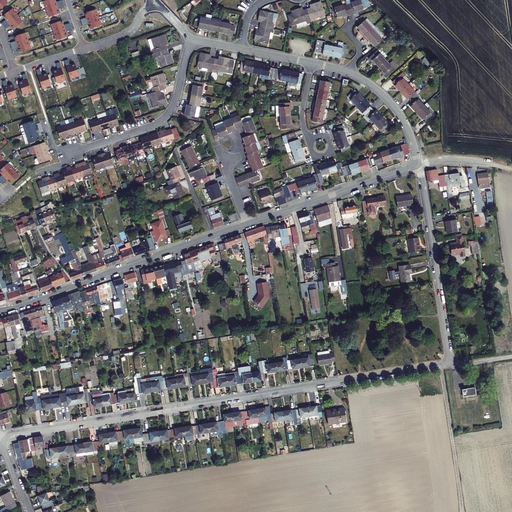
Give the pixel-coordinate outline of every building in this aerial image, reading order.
[(5,0),(0,0),(0,11),(1,12),(9,5),(5,0)] [(50,19),(61,15),(60,11),(66,9),(64,2),(57,4),(56,0),(54,0),(45,3),(50,19)] [(351,3),(347,4),(350,13),(354,12),(353,11),(362,8),(359,0),(355,0),(350,2),(351,3)] [(306,9),(310,23),(315,21),(314,19),(325,15),(320,1),(311,4),(312,7),(306,9)] [(346,14),(346,15),(350,13),(347,4),(343,6),(342,4),(333,8),(337,17),(346,14)] [(310,23),(306,9),(301,11),(300,9),(291,12),(292,15),(288,16),(291,26),(295,25),(305,21),(306,24),(310,23)] [(14,11),(5,18),(8,21),(2,25),(7,31),(12,27),(15,31),(24,24),(14,11)] [(98,11),(87,15),(88,19),(82,21),(84,28),(91,26),(92,31),(103,27),(98,11)] [(260,28),(273,30),(274,26),(271,26),(273,15),(260,12),(258,21),(261,22),(260,28)] [(208,31),(211,20),(199,17),(197,27),(203,28),(203,30),(208,31)] [(366,18),(363,20),(371,28),(373,26),(366,18)] [(220,32),(221,22),(211,20),(208,31),(214,32),(214,31),(220,32)] [(359,32),(363,36),(371,28),(363,20),(357,27),(360,30),(359,32)] [(221,22),(220,32),(229,34),(229,35),(233,36),(235,26),(231,25),(231,24),(221,22)] [(58,42),(69,39),(67,34),(74,32),(71,25),(65,27),(64,23),(53,26),(58,42)] [(381,33),(373,26),(371,28),(378,36),(381,33)] [(273,30),(260,28),(259,33),(256,33),(254,43),(268,45),(269,40),(272,40),(273,35),(272,35),(273,30)] [(371,28),(363,36),(367,40),(368,39),(371,42),(378,36),(371,28)] [(27,35),(16,38),(18,42),(12,44),(14,51),(20,49),(22,54),(32,50),(27,35)] [(167,44),(164,35),(149,41),(152,51),(153,51),(154,55),(166,51),(164,45),(167,44)] [(325,42),(317,40),(315,53),(323,54),(322,55),(332,57),(334,46),(324,44),(325,42)] [(347,48),(334,46),(332,57),(341,58),(342,57),(345,58),(347,48)] [(375,49),(367,57),(372,61),(377,66),(384,59),(375,49)] [(166,51),(154,55),(156,59),(158,59),(161,68),(174,64),(171,55),(168,56),(166,51)] [(205,71),(209,72),(212,59),(207,58),(208,55),(198,53),(195,67),(206,69),(205,71)] [(218,60),(212,59),(209,72),(214,73),(214,71),(229,74),(232,60),(218,57),(218,60)] [(393,68),(384,59),(377,66),(381,71),(385,76),(393,68)] [(81,76),(77,65),(72,67),(70,61),(66,62),(72,79),(81,76)] [(252,74),(254,64),(245,62),(245,63),(240,62),(239,71),(252,74)] [(60,71),(55,73),(59,84),(67,81),(61,64),(58,65),(60,71)] [(252,74),(260,75),(262,66),(254,64),(252,74)] [(271,67),(262,66),(260,75),(269,77),(269,78),(272,78),(274,70),(270,69),(271,67)] [(281,71),(277,71),(276,79),(288,82),(290,72),(281,70),(281,71)] [(53,86),(49,75),(44,77),(42,71),(38,72),(44,89),(53,86)] [(300,73),(290,72),(288,82),(298,84),(297,88),(300,89),(302,75),(299,75),(300,73)] [(407,83),(398,73),(390,80),(393,83),(393,84),(399,91),(407,83)] [(164,74),(147,80),(149,84),(150,84),(153,94),(160,92),(166,90),(164,85),(167,84),(164,74)] [(26,83),(21,84),(25,95),(33,92),(27,75),(24,76),(26,83)] [(330,82),(320,80),(319,85),(317,84),(316,89),(328,91),(330,82)] [(205,83),(193,81),(192,85),(194,86),(192,95),(202,97),(205,83)] [(19,97),(15,86),(10,88),(8,82),(4,83),(10,100),(19,97)] [(407,83),(399,91),(405,98),(406,97),(408,100),(416,93),(407,83)] [(328,91),(316,89),(315,92),(317,93),(316,98),(326,100),(328,91)] [(130,99),(141,97),(140,90),(128,93),(130,99)] [(356,106),(364,100),(358,93),(357,93),(355,90),(348,97),(356,106)] [(153,94),(147,96),(149,100),(151,100),(154,110),(168,105),(165,96),(162,97),(160,92),(153,94)] [(419,96),(416,93),(408,100),(411,103),(408,105),(415,112),(424,105),(417,97),(419,96)] [(202,97),(192,95),(191,101),(190,101),(189,106),(197,108),(200,108),(200,107),(204,108),(205,99),(201,99),(202,97)] [(326,100),(316,98),(315,102),(313,102),(312,106),(324,109),(326,100)] [(356,106),(365,116),(366,115),(372,109),(370,108),(371,107),(364,100),(356,106)] [(279,116),(289,116),(289,108),(290,108),(290,102),(278,103),(279,116)] [(424,105),(415,112),(422,120),(423,119),(425,121),(432,114),(424,105)] [(183,116),(194,119),(195,114),(199,115),(201,109),(200,108),(197,108),(189,106),(187,106),(186,111),(185,111),(183,116)] [(321,123),(324,109),(312,106),(311,111),(313,111),(311,121),(321,123)] [(366,115),(374,124),(382,117),(376,111),(374,112),(372,109),(366,115)] [(120,126),(117,116),(108,119),(111,129),(120,126)] [(231,119),(236,130),(239,129),(238,127),(243,125),(241,119),(239,116),(231,119)] [(241,119),(243,125),(247,136),(252,134),(257,133),(250,117),(249,116),(241,119)] [(289,116),(279,116),(279,129),(291,129),(291,122),(290,122),(289,116)] [(388,124),(382,117),(374,124),(380,131),(379,132),(382,134),(389,128),(387,125),(388,124)] [(223,122),(228,135),(231,134),(231,132),(236,130),(231,119),(231,118),(223,121),(223,122)] [(108,119),(99,122),(103,132),(111,129),(108,119)] [(75,125),(79,135),(87,132),(84,122),(75,125)] [(103,132),(99,122),(90,125),(94,135),(103,132)] [(220,138),(228,135),(223,122),(214,125),(216,131),(212,132),(216,141),(220,140),(220,138)] [(33,123),(24,126),(28,136),(39,132),(38,128),(35,129),(33,123)] [(79,135),(75,125),(67,127),(71,140),(75,138),(74,136),(79,135)] [(332,133),(335,142),(345,138),(341,126),(333,129),(334,132),(332,133)] [(67,127),(57,131),(61,141),(67,139),(67,141),(71,140),(67,127)] [(40,136),(39,132),(28,136),(31,146),(40,142),(38,136),(40,136)] [(296,140),(295,137),(294,132),(281,137),(283,144),(287,142),(290,152),(300,148),(297,139),(296,140)] [(158,136),(157,137),(140,142),(141,146),(144,152),(170,144),(170,143),(174,141),(172,133),(167,134),(167,133),(158,136)] [(242,143),(244,147),(254,143),(256,143),(252,134),(247,136),(242,138),(244,143),(242,143)] [(349,150),(345,138),(335,142),(338,150),(340,149),(341,153),(349,150)] [(254,143),(244,147),(246,152),(244,152),(246,156),(256,152),(257,151),(254,143)] [(37,158),(48,154),(44,145),(34,149),(37,158)] [(141,146),(133,149),(136,159),(145,156),(144,152),(141,146)] [(182,150),(189,168),(198,164),(192,146),(182,150)] [(400,146),(388,150),(391,159),(397,157),(398,159),(404,157),(400,146)] [(124,150),(128,162),(136,159),(133,149),(129,150),(128,148),(124,150)] [(300,148),(290,152),(294,164),(303,161),(302,158),(303,157),(300,148)] [(119,165),(128,162),(124,150),(121,151),(121,153),(116,155),(119,165)] [(384,162),(391,159),(388,150),(372,155),(375,166),(385,163),(384,162)] [(256,152),(246,156),(248,160),(246,161),(248,164),(259,160),(256,152)] [(51,164),(48,154),(37,158),(40,168),(51,164)] [(114,167),(110,156),(106,158),(105,156),(101,157),(105,170),(114,167)] [(96,173),(105,170),(101,157),(97,159),(98,161),(92,162),(96,173)] [(368,158),(356,162),(359,172),(368,169),(368,168),(371,167),(368,158)] [(259,160),(248,164),(249,168),(250,167),(252,172),(255,171),(262,168),(259,160)] [(325,163),(329,173),(337,170),(339,176),(343,175),(340,168),(339,163),(335,164),(334,160),(325,163)] [(350,175),(359,172),(356,162),(340,168),(343,175),(343,176),(350,174),(350,175)] [(317,164),(313,165),(316,174),(319,183),(323,182),(321,178),(326,176),(325,174),(329,173),(325,163),(317,165),(317,164)] [(9,181),(12,185),(21,177),(10,165),(1,172),(4,176),(0,179),(0,181),(4,186),(9,181)] [(92,177),(88,167),(85,168),(84,166),(79,167),(83,180),(92,177)] [(83,180),(79,167),(74,169),(75,172),(71,173),(74,183),(83,180)] [(193,174),(197,184),(207,180),(214,177),(213,173),(206,176),(202,167),(197,169),(196,167),(187,171),(189,176),(193,174)] [(178,182),(180,182),(178,178),(180,178),(175,168),(165,172),(169,181),(165,183),(167,187),(178,182)] [(65,186),(74,183),(71,173),(70,170),(65,172),(66,175),(62,176),(63,178),(65,186)] [(252,172),(242,176),(246,185),(259,180),(255,171),(252,172)] [(319,183),(316,174),(312,175),(313,177),(304,180),(307,190),(316,187),(315,184),(319,183)] [(447,190),(445,177),(440,178),(440,174),(426,175),(428,184),(433,184),(433,187),(438,187),(438,190),(447,190)] [(447,190),(448,199),(452,198),(450,185),(457,184),(457,187),(463,186),(461,175),(445,177),(447,190)] [(476,176),(477,185),(488,183),(487,175),(476,176)] [(54,181),(58,192),(66,189),(65,186),(63,178),(60,179),(58,180),(58,177),(53,179),(54,181)] [(50,194),(58,192),(54,181),(49,182),(49,180),(45,181),(50,194)] [(307,190),(304,180),(292,183),(285,186),(287,191),(293,189),(295,193),(298,191),(298,192),(307,190)] [(50,194),(45,181),(41,183),(42,185),(37,187),(41,197),(50,194)] [(184,196),(178,182),(167,187),(164,188),(167,196),(168,195),(171,196),(173,196),(175,200),(184,196)] [(468,195),(467,189),(463,189),(464,194),(457,195),(458,202),(466,200),(466,195),(468,195)] [(273,201),(268,190),(258,194),(261,203),(268,200),(269,203),(273,201)] [(278,205),(286,202),(282,191),(279,192),(280,193),(274,195),(278,205)] [(409,193),(393,195),(395,207),(411,204),(409,193)] [(364,200),(360,201),(362,214),(366,213),(366,215),(373,214),(372,206),(383,204),(381,195),(375,196),(375,197),(364,199),(364,200)] [(472,195),(474,211),(480,210),(479,195),(472,195)] [(356,211),(354,204),(343,206),(341,197),(337,199),(338,207),(339,206),(341,215),(343,215),(343,213),(356,211)] [(317,221),(329,216),(329,213),(326,202),(312,207),(317,221)] [(203,203),(200,204),(204,214),(206,213),(212,227),(221,223),(222,225),(225,224),(223,221),(221,222),(217,211),(213,213),(210,206),(205,208),(203,203)] [(55,221),(49,208),(45,210),(51,223),(55,221)] [(306,209),(296,213),(301,226),(309,223),(312,230),(310,231),(311,234),(316,232),(309,210),(307,211),(306,209)] [(51,223),(45,210),(41,212),(47,225),(51,223)] [(476,226),(487,224),(486,221),(492,220),(491,216),(485,217),(484,211),(473,214),(476,226)] [(42,227),(47,225),(41,212),(37,214),(42,227)] [(238,220),(235,212),(231,214),(228,215),(230,222),(238,220)] [(173,213),(170,214),(177,233),(191,228),(188,221),(183,224),(179,213),(174,215),(173,213)] [(34,222),(37,220),(38,220),(36,216),(28,220),(33,230),(38,228),(34,222)] [(317,221),(318,225),(330,221),(329,216),(317,221)] [(33,230),(28,220),(28,218),(23,221),(24,222),(28,232),(33,230)] [(28,232),(24,222),(19,224),(17,221),(16,222),(22,235),(28,232)] [(285,234),(283,222),(277,224),(279,235),(285,234)] [(156,230),(149,233),(151,238),(152,241),(165,236),(161,224),(155,226),(156,230)] [(277,224),(265,226),(267,231),(268,237),(279,235),(277,224)] [(266,232),(263,225),(243,231),(245,238),(261,234),(262,242),(267,242),(266,232)] [(350,227),(339,229),(342,243),(343,248),(347,247),(345,233),(348,233),(349,239),(352,239),(350,227)] [(73,260),(60,232),(56,234),(55,234),(66,257),(60,260),(62,265),(69,261),(73,260)] [(128,246),(129,245),(124,232),(117,234),(124,251),(126,256),(127,256),(128,259),(133,258),(128,246)] [(238,233),(222,239),(225,248),(231,246),(230,242),(240,239),(238,233)] [(113,237),(110,237),(111,239),(109,240),(110,244),(113,243),(116,251),(119,250),(117,243),(118,243),(116,239),(117,239),(117,237),(113,238),(113,237)] [(289,237),(285,238),(290,261),(294,260),(289,237)] [(131,246),(135,257),(155,250),(152,241),(151,238),(139,242),(140,247),(137,248),(135,244),(131,246)] [(417,238),(407,240),(409,254),(419,252),(417,238)] [(457,256),(457,259),(463,258),(460,238),(454,239),(455,245),(457,256)] [(214,242),(194,248),(198,259),(200,258),(200,259),(211,256),(212,261),(216,259),(214,250),(213,246),(215,246),(214,242)] [(468,243),(470,255),(476,254),(474,242),(468,243)] [(457,256),(455,245),(448,246),(450,257),(457,256)] [(100,257),(97,246),(91,248),(93,253),(96,252),(97,254),(96,255),(96,256),(97,258),(100,257)] [(110,249),(114,260),(105,263),(107,267),(119,263),(116,254),(114,248),(110,249)] [(194,248),(188,250),(194,265),(194,268),(202,265),(200,260),(200,259),(200,258),(198,259),(194,248)] [(179,260),(181,268),(185,267),(184,263),(188,261),(189,265),(188,266),(190,270),(194,269),(194,268),(194,265),(188,250),(181,253),(182,259),(179,260)] [(91,257),(89,251),(83,253),(83,255),(85,254),(87,259),(91,258),(91,257)] [(126,256),(124,251),(116,254),(119,263),(128,259),(127,256),(126,256)] [(26,255),(10,260),(13,272),(18,271),(16,263),(28,260),(26,255)] [(78,257),(73,260),(81,276),(90,273),(96,271),(93,262),(82,266),(78,257)] [(314,271),(313,257),(304,257),(305,271),(314,271)] [(53,265),(50,258),(47,260),(42,264),(47,270),(53,265)] [(93,262),(96,271),(104,268),(101,259),(93,262)] [(69,275),(70,280),(81,276),(73,260),(69,261),(74,273),(69,275)] [(181,268),(179,260),(165,264),(167,272),(165,273),(168,290),(177,288),(173,273),(179,271),(178,270),(180,270),(179,268),(181,268)] [(345,289),(344,279),(339,279),(337,264),(334,265),(334,262),(326,263),(329,286),(339,284),(340,290),(345,289)] [(163,265),(153,268),(155,278),(164,276),(163,272),(164,272),(163,265)] [(408,265),(397,267),(399,283),(408,282),(407,274),(409,274),(408,265)] [(153,268),(141,271),(143,284),(147,283),(147,281),(155,278),(153,268)] [(56,275),(59,284),(68,281),(67,277),(61,269),(59,270),(60,273),(56,275)] [(45,272),(47,278),(51,287),(59,284),(56,275),(55,273),(51,275),(49,270),(45,272)] [(127,286),(124,287),(126,293),(129,292),(130,293),(132,292),(130,287),(136,285),(134,279),(137,278),(135,272),(124,275),(127,286)] [(115,290),(124,287),(121,277),(112,280),(115,290)] [(36,282),(39,291),(51,287),(47,278),(36,282)] [(267,280),(257,282),(259,292),(259,293),(258,294),(253,298),(261,305),(269,296),(267,280)] [(97,285),(98,290),(107,287),(107,289),(105,289),(107,297),(112,296),(109,282),(97,285)] [(23,288),(26,295),(37,291),(35,286),(30,287),(29,284),(23,286),(23,288)] [(5,294),(8,302),(20,297),(18,289),(18,288),(16,289),(5,294)] [(86,293),(85,289),(80,290),(83,303),(87,302),(86,299),(88,299),(86,293)] [(309,290),(312,310),(319,309),(316,289),(309,290)] [(71,293),(62,296),(66,307),(74,304),(71,293)] [(66,307),(62,296),(57,298),(60,309),(63,322),(64,326),(68,326),(67,320),(72,317),(66,307)] [(60,309),(57,298),(52,300),(56,312),(58,315),(61,327),(64,326),(63,322),(60,309)] [(47,325),(46,322),(41,324),(40,320),(39,316),(43,315),(40,306),(30,309),(31,313),(35,313),(36,317),(38,327),(39,327),(40,330),(47,328),(46,325),(47,325)] [(29,319),(36,317),(35,313),(31,313),(30,309),(23,311),(25,316),(28,315),(29,319)] [(32,329),(29,319),(28,315),(25,316),(23,311),(20,312),(22,317),(23,317),(27,330),(32,329)] [(8,316),(14,336),(18,334),(15,326),(18,325),(15,314),(8,316)] [(8,316),(6,316),(1,318),(4,327),(5,329),(8,339),(13,338),(15,337),(14,336),(8,316)] [(173,317),(167,318),(170,329),(175,328),(173,317)] [(15,348),(13,340),(5,342),(7,349),(15,348)] [(316,352),(317,356),(318,365),(331,363),(331,362),(335,361),(334,353),(329,354),(329,350),(316,352)] [(298,359),(300,368),(314,366),(312,354),(308,355),(308,357),(298,359)] [(273,363),(274,372),(287,370),(286,361),(285,359),(281,359),(282,362),(273,363)] [(286,361),(287,370),(300,368),(298,359),(286,361)] [(262,374),(274,372),(273,363),(261,365),(262,374)] [(249,373),(250,382),(259,381),(258,374),(262,374),(261,365),(257,365),(258,372),(249,373)] [(0,370),(0,376),(11,373),(10,368),(0,370)] [(187,385),(186,376),(185,372),(173,374),(173,375),(175,387),(187,385)] [(213,388),(226,386),(224,374),(224,373),(215,375),(215,372),(211,373),(212,381),(213,388)] [(238,384),(236,375),(236,372),(224,374),(226,386),(238,384)] [(198,375),(199,383),(212,381),(211,373),(198,375)] [(250,382),(249,373),(236,375),(238,384),(250,382)] [(162,389),(175,387),(173,375),(161,377),(162,389)] [(186,376),(187,385),(199,383),(198,375),(186,376)] [(137,393),(150,391),(148,378),(148,376),(143,377),(144,382),(140,383),(139,377),(135,378),(136,384),(137,393)] [(148,378),(150,391),(162,389),(161,377),(161,376),(148,378)] [(125,393),(126,401),(134,400),(133,393),(137,393),(136,384),(132,384),(132,387),(124,388),(125,393)] [(87,401),(86,392),(86,389),(82,389),(81,386),(73,387),(74,394),(75,403),(87,401)] [(472,394),(471,386),(458,388),(460,396),(472,394)] [(61,396),(62,405),(75,403),(74,394),(65,396),(64,392),(60,392),(61,396)] [(91,406),(100,405),(99,394),(99,393),(90,394),(90,392),(86,392),(87,401),(90,401),(91,406)] [(113,403),(112,395),(111,392),(99,394),(100,405),(113,403)] [(125,393),(112,395),(113,403),(126,401),(125,393)] [(48,398),(50,407),(62,405),(61,396),(48,398)] [(50,407),(48,398),(40,399),(39,397),(36,398),(37,409),(50,407)] [(37,409),(36,398),(32,398),(32,401),(24,402),(25,411),(37,409)] [(322,417),(320,406),(307,408),(308,417),(317,415),(318,418),(322,417)] [(257,410),(258,418),(259,423),(267,421),(268,423),(272,422),(270,414),(270,408),(257,410)] [(296,410),(297,418),(308,417),(307,408),(296,410)] [(347,423),(344,408),(340,409),(340,411),(327,413),(330,425),(334,425),(339,424),(347,423)] [(257,410),(244,412),(246,421),(250,420),(249,419),(258,418),(257,410)] [(283,411),(284,420),(293,419),(293,421),(297,421),(297,418),(296,410),(283,411)] [(283,411),(270,414),(272,422),(284,420),(283,411)] [(5,412),(0,413),(0,420),(0,423),(3,422),(5,427),(9,427),(5,412)] [(232,414),(234,427),(242,426),(242,423),(246,423),(246,421),(244,412),(232,414)] [(224,421),(220,421),(222,431),(234,429),(234,427),(232,414),(224,415),(224,421)] [(208,423),(209,433),(222,431),(220,421),(208,423)] [(195,425),(196,435),(209,433),(208,423),(195,425)] [(183,427),(184,437),(185,441),(197,439),(196,435),(195,425),(183,427)] [(170,429),(172,439),(184,437),(183,427),(170,429)] [(131,429),(133,442),(142,441),(142,443),(146,443),(145,433),(141,434),(140,428),(131,429)] [(124,443),(133,442),(131,429),(119,431),(120,440),(120,443),(124,442),(124,443)] [(158,431),(159,441),(172,439),(170,429),(158,431)] [(120,440),(119,431),(107,433),(108,443),(109,446),(118,445),(117,441),(120,440)] [(145,433),(146,443),(159,441),(158,431),(145,433)] [(95,441),(96,450),(100,449),(99,444),(108,443),(107,433),(97,435),(98,440),(95,441)] [(26,439),(28,450),(43,447),(41,436),(26,439)] [(17,442),(17,443),(19,453),(21,460),(24,459),(23,452),(27,451),(25,440),(17,442)] [(96,450),(95,441),(82,443),(84,454),(84,456),(97,454),(96,450)] [(19,453),(17,443),(11,444),(14,459),(16,459),(18,465),(22,464),(23,469),(31,468),(29,458),(21,460),(19,453)] [(75,456),(84,454),(82,443),(70,445),(71,456),(75,456)] [(57,447),(58,456),(67,454),(68,457),(71,456),(70,445),(57,447)] [(46,458),(58,456),(57,447),(44,449),(46,458)] [(14,502),(15,502),(9,491),(1,495),(6,506),(1,509),(2,511),(3,511),(16,505),(14,502)] [(50,501),(46,492),(40,494),(37,495),(42,507),(53,503),(52,500),(50,501)] [(54,507),(53,503),(42,507),(44,511),(53,511),(52,508),(54,507)]
